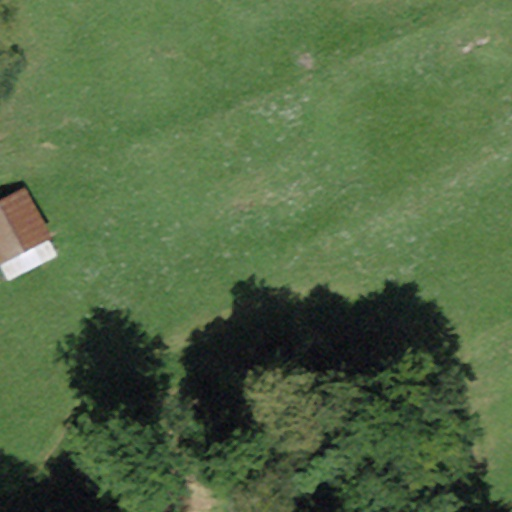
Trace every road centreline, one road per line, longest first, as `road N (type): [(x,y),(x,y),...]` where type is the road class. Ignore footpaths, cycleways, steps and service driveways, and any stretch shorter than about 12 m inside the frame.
road 1 (track): [(17,511),(111,389),(268,323),(328,310),(373,315)]
road 2 (track): [(149,511),(343,492),(451,511)]
